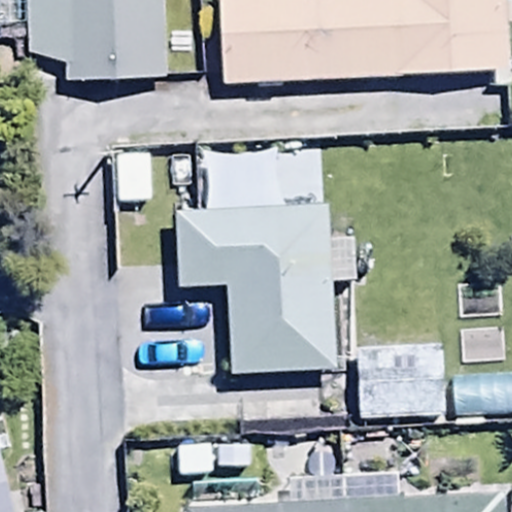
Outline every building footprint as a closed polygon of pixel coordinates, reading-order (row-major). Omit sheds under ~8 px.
[(19,0),(22,58),(63,71),(64,89),(159,85),(156,0),(19,0)] [(508,81),(504,0),(215,0),(220,94),(508,81)] [(200,178),(201,213),(172,214),(175,293),(223,291),(227,379),(329,375),(323,209),(256,211),(255,176),(200,178)] [(511,327),(445,333),(447,369),(511,366),(511,327)] [(441,348),(351,351),(353,427),(443,425),(441,348)] [(511,384),(455,387),(456,425),(511,422),(511,384)] [(251,511),(499,511),(499,500),(251,511)]
